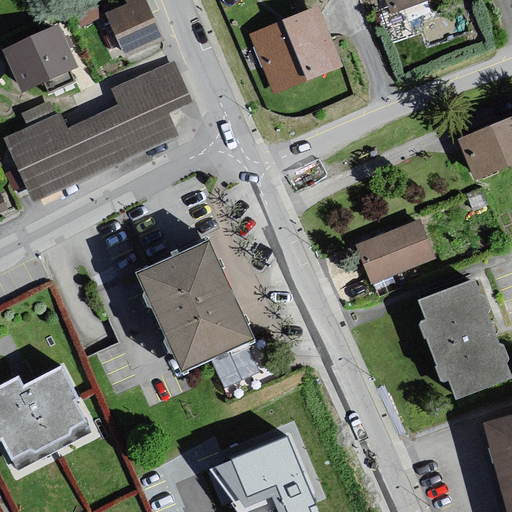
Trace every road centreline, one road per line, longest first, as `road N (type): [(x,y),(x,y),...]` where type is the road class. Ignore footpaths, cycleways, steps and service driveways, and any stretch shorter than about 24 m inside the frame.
road 1 (tertiary): [(402,511),(252,170)]
road 2 (residential): [(511,67),(252,170)]
road 3 (residential): [(0,263),(234,146)]
road 4 (tertiary): [(234,146),(177,0)]
